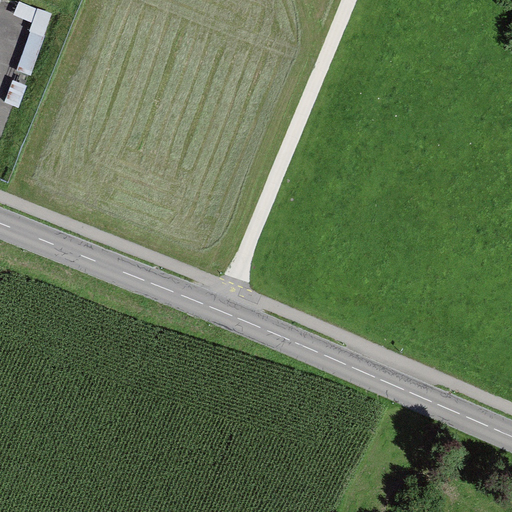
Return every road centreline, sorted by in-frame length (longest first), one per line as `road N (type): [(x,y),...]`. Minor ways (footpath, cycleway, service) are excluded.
road 1 (residential): [(222,311),(348,0)]
road 2 (tertiary): [(511,436),(222,311)]
road 3 (tertiary): [(222,311),(0,223)]
